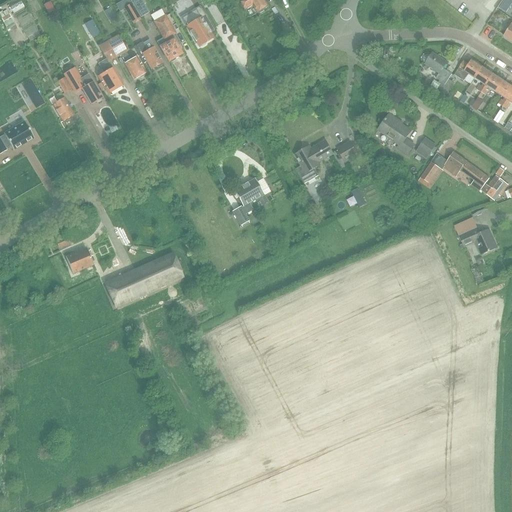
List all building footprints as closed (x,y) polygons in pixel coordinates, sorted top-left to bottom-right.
[(253,4),(257,12),(269,5),(265,0),(240,0),(245,9),(253,4)] [(50,1),(44,4),(49,12),(54,9),(50,1)] [(504,1),(499,8),(506,12),(510,6),(504,1)] [(130,4),(123,8),(132,23),(139,19),(130,4)] [(159,5),(148,11),(150,16),(162,11),(159,5)] [(195,9),(181,18),(186,26),(198,46),(199,45),(201,45),(205,43),(205,41),(214,36),(210,29),(213,27),(210,23),(211,23),(206,14),(202,16),(200,17),(195,9)] [(6,10),(0,13),(0,15),(2,18),(4,21),(11,17),(9,13),(8,14),(6,10)] [(164,15),(153,21),(163,38),(157,41),(160,46),(168,61),(181,53),(175,44),(177,43),(172,34),(175,33),(164,15)] [(511,21),(503,36),(511,41),(511,21)] [(118,35),(107,41),(116,58),(121,56),(124,62),(130,59),(126,53),(128,52),(118,35)] [(107,41),(99,46),(107,59),(99,64),(105,74),(113,68),(109,62),(116,58),(107,41)] [(143,63),(147,61),(151,68),(162,62),(153,47),(147,50),(142,42),(134,46),(143,63)] [(73,45),(68,48),(71,54),(77,51),(73,45)] [(432,53),(424,65),(439,74),(435,79),(439,82),(444,85),(448,79),(451,74),(442,68),(446,62),(432,53)] [(92,55),(86,58),(89,64),(95,62),(92,55)] [(144,72),(145,72),(136,56),(130,59),(124,62),(133,78),(139,75),(140,76),(144,74),(144,72)] [(468,74),(474,78),(482,68),(470,60),(467,65),(463,62),(454,75),(463,81),(468,74)] [(74,68),(63,75),(65,78),(72,89),(74,94),(82,89),(91,105),(102,98),(92,82),(87,74),(81,78),(80,77),(74,68)] [(117,90),(124,86),(114,68),(113,68),(105,74),(98,78),(108,95),(110,94),(111,95),(113,95),(116,93),(117,91),(117,90)] [(480,93),(485,86),(492,75),(482,68),(474,78),(482,84),(481,86),(479,85),(476,90),(480,93)] [(488,87),(496,93),(503,82),(492,75),(485,86),(480,93),(485,96),(488,91),(486,89),(488,87)] [(58,83),(64,94),(72,89),(65,78),(58,83)] [(444,85),(441,90),(446,93),(453,83),(448,79),(444,85)] [(32,82),(26,86),(35,102),(41,99),(32,82)] [(502,107),(507,100),(511,92),(511,87),(503,82),(496,93),(504,98),(502,100),(501,99),(498,104),(502,107)] [(62,121),(74,115),(64,98),(60,92),(53,96),(56,102),(52,105),(62,121)] [(509,101),(511,103),(511,92),(507,100),(502,107),(506,110),(510,105),(508,104),(509,101)] [(471,107),(477,111),(483,103),(477,99),(475,102),(471,107)] [(500,111),(493,121),(498,124),(504,114),(500,111)] [(407,155),(413,145),(406,140),(411,132),(396,121),(397,119),(390,114),(378,130),(399,146),(397,148),(407,155)] [(0,153),(6,150),(5,149),(10,146),(13,150),(34,138),(27,126),(24,121),(3,133),(4,135),(0,137),(0,153)] [(426,139),(419,149),(429,155),(435,146),(426,139)] [(315,169),(321,166),(319,163),(333,155),(325,140),(305,152),(304,150),(295,155),(298,160),(299,160),(300,162),(299,163),(302,167),(296,170),(305,185),(319,176),(315,169)] [(358,155),(352,144),(351,142),(338,149),(346,162),(358,155)] [(471,185),(479,191),(489,178),(454,153),(443,168),(455,177),(460,171),(474,181),(471,185)] [(421,178),(429,183),(439,169),(432,163),(421,178)] [(500,168),(495,174),(500,177),(504,171),(500,168)] [(254,178),(234,188),(244,206),(241,208),(245,214),(247,213),(253,210),(249,202),(263,194),(261,191),(268,187),(263,177),(256,181),(254,178)] [(495,201),(507,186),(496,177),(488,186),(486,185),(482,191),(487,195),(495,201)] [(363,199),(356,202),(359,207),(366,204),(363,199)] [(240,209),(233,213),(241,227),(248,223),(240,209)] [(456,231),(475,225),(472,214),(452,221),(456,231)] [(481,255),(497,248),(489,230),(480,234),(477,228),(459,236),(464,248),(475,243),(481,255)] [(59,248),(73,242),(69,233),(56,240),(59,248)] [(72,272),(93,263),(86,247),(66,255),(72,272)] [(116,307),(183,278),(172,252),(105,281),(116,307)] [(216,269),(211,271),(215,279),(220,276),(216,269)]
